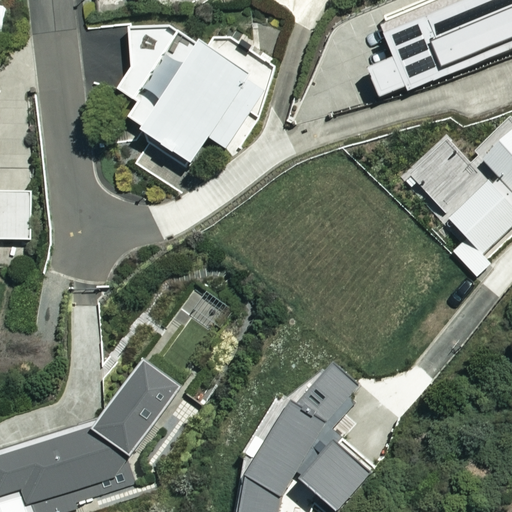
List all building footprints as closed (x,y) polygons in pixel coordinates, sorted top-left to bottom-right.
[(457,81),(511,59),(511,0),(446,0),(383,26),(399,66),(373,76),(383,103),(386,102),(387,105),(455,77),(457,81)] [(0,38),(11,11),(0,8),(0,38)] [(215,142),(233,154),(273,96),(267,92),(277,78),(219,38),(209,52),(174,29),(131,29),(136,71),(119,95),(143,111),(131,129),(195,172),(215,142)] [(0,244),(37,243),(35,195),(27,195),(25,153),(0,154),(0,244)] [(0,504),(2,511),(97,511),(162,490),(160,469),(204,411),(152,372),(108,431),(0,468),(0,504)]
